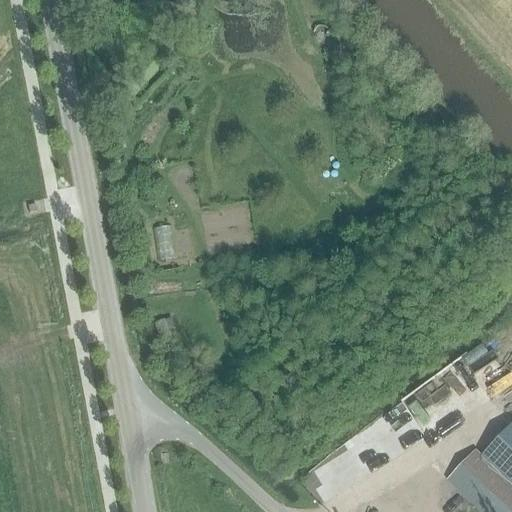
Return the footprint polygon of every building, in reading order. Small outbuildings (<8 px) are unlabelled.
[(353,59),(341,44),(330,52),(323,53),(323,54),(338,71),(353,59)] [(158,260),(174,260),(173,226),(156,227),(158,260)] [(164,342),(181,334),(173,317),(157,325),(164,342)] [(511,378),(505,374),(499,384),(511,392),(511,378)] [(419,427),(434,416),(422,398),(406,409),(419,427)] [(511,511),(511,424),(482,457),(475,451),(447,481),(479,511),(511,511)]
